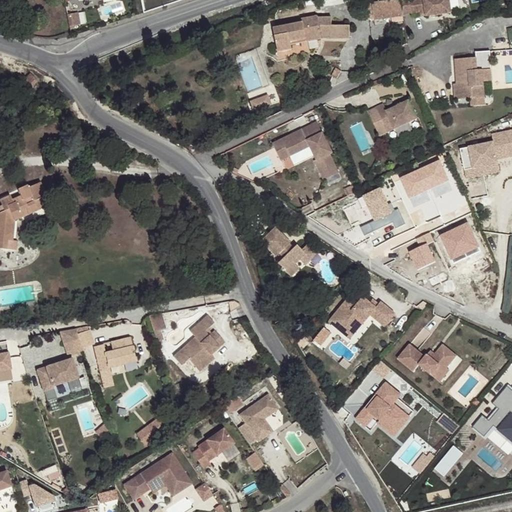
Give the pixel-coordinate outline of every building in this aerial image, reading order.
[(374,20),(403,16),(403,14),(401,2),(400,0),(396,0),(372,4),(374,20)] [(451,13),(449,0),(415,0),(401,2),(403,14),(421,12),(426,11),(427,16),(427,17),(451,13)] [(320,38),(349,39),(350,26),(331,26),(331,18),(318,18),(317,17),(301,19),(302,24),(273,29),(278,53),(291,50),(290,44),(320,38)] [(486,96),(486,80),(485,70),(494,69),(492,50),(478,51),(478,57),(458,58),(459,74),(464,74),(465,82),(459,82),(457,82),(458,98),(473,97),(486,96)] [(337,69),(332,76),(336,80),(342,72),(337,69)] [(485,70),(486,80),(495,79),(494,69),(485,70)] [(256,111),(274,103),(269,93),(251,101),(256,111)] [(487,104),(486,96),(473,97),(474,105),(487,104)] [(385,101),(377,104),(369,108),(378,129),(386,126),(384,121),(391,118),(395,125),(418,115),(410,98),(388,108),(385,101)] [(388,129),(395,125),(391,118),(384,121),(386,126),(378,129),(380,132),(388,129)] [(318,119),(303,126),(309,138),(324,131),(318,119)] [(309,138),(303,126),(273,141),(282,158),(311,144),(318,157),(315,159),(325,178),(340,171),(331,152),(333,150),(324,131),(309,138)] [(493,142),(461,149),(465,170),(497,163),(493,142)] [(440,162),(421,171),(429,190),(448,182),(440,162)] [(421,171),(402,179),(410,198),(429,190),(421,171)] [(12,201),(10,196),(0,201),(2,207),(4,212),(0,213),(0,249),(7,250),(8,240),(13,241),(15,221),(48,207),(49,201),(40,183),(28,186),(19,191),(22,196),(12,201)] [(380,190),(358,200),(362,208),(368,206),(375,221),(370,223),(374,231),(393,222),(396,229),(405,225),(398,210),(391,213),(380,190)] [(468,224),(441,237),(454,264),(481,251),(468,224)] [(287,243),(289,242),(273,227),(259,241),(275,256),(277,253),(282,257),(276,263),(280,267),(279,268),(282,271),(283,270),(289,276),(297,268),(293,264),(298,259),(304,253),(300,249),(295,244),(291,248),(289,250),(285,245),(287,243)] [(421,248),(410,253),(418,270),(436,262),(428,245),(434,242),(430,233),(417,239),(421,248)] [(18,242),(13,241),(8,240),(7,250),(17,251),(18,242)] [(304,253),(298,259),(303,265),(315,253),(306,244),(300,249),(304,253)] [(383,326),(393,313),(379,301),(377,303),(373,307),(368,303),(361,297),(356,303),(347,296),(327,321),(336,328),(341,322),(350,329),(356,321),(360,324),(368,314),(383,326)] [(373,307),(377,303),(371,299),(368,303),(373,307)] [(189,360),(197,369),(212,355),(210,353),(218,345),(215,342),(220,337),(215,331),(211,335),(210,337),(205,331),(207,329),(214,323),(207,315),(190,331),(196,337),(174,358),(182,366),(189,360)] [(341,322),(336,328),(348,339),(360,324),(356,321),(350,329),(341,322)] [(325,326),(315,341),(322,346),(332,332),(325,326)] [(80,335),(85,349),(96,346),(90,328),(82,329),(79,330),(80,335)] [(71,357),(86,352),(85,349),(80,335),(79,330),(63,333),(71,357)] [(161,331),(156,332),(159,343),(164,341),(161,331)] [(218,345),(220,348),(226,343),(220,337),(215,342),(218,345)] [(106,346),(97,348),(103,371),(112,368),(139,362),(134,338),(113,344),(116,352),(109,354),(106,346)] [(409,343),(397,358),(412,371),(418,364),(431,374),(438,365),(444,369),(446,366),(456,355),(442,344),(434,353),(430,357),(426,354),(424,356),(409,343)] [(210,353),(212,355),(220,348),(218,345),(210,353)] [(0,367),(13,366),(11,353),(0,354),(0,367)] [(212,355),(197,369),(200,372),(215,359),(212,355)] [(74,359),(40,370),(46,391),(56,388),(55,385),(80,377),(74,359)] [(438,365),(431,374),(439,381),(449,369),(446,366),(444,369),(438,365)] [(112,368),(103,371),(107,389),(117,387),(112,368)] [(400,394),(385,382),(375,395),(377,397),(367,409),(365,407),(355,419),(365,427),(374,416),(380,420),(384,415),(400,428),(409,417),(393,403),(400,394)] [(511,389),(506,385),(490,404),(498,410),(490,420),(482,413),(471,426),(485,437),(494,426),(511,440),(511,389)] [(377,397),(375,395),(365,407),(367,409),(377,397)] [(247,425),(240,430),(251,446),(258,441),(255,436),(270,426),(266,420),(264,417),(278,407),(270,396),(241,416),(247,425)] [(264,417),(266,420),(280,410),(278,407),(264,417)] [(394,436),(400,428),(384,415),(380,420),(377,423),(394,436)] [(158,418),(138,433),(145,443),(166,428),(158,418)] [(453,434),(460,426),(450,418),(443,426),(453,434)] [(258,441),(260,444),(274,433),(270,426),(255,436),(258,441)] [(194,455),(204,470),(211,465),(210,463),(235,446),(225,431),(199,448),(200,450),(194,455)] [(446,476),(466,453),(456,445),(436,468),(446,476)] [(426,451),(414,467),(423,473),(435,458),(426,451)] [(179,486),(189,479),(173,454),(124,486),(134,501),(168,479),(170,482),(175,479),(179,486)] [(256,454),(247,460),(255,471),(264,465),(256,454)] [(264,465),(255,471),(256,473),(265,466),(264,465)] [(0,491),(10,488),(5,473),(0,474),(0,491)] [(173,498),(193,485),(189,479),(179,486),(175,479),(170,482),(168,479),(151,490),(154,494),(166,486),(173,498)] [(21,482),(26,498),(33,496),(28,480),(21,482)] [(33,490),(37,507),(58,501),(54,485),(33,490)] [(204,503),(213,497),(205,485),(196,491),(204,503)] [(120,494),(116,488),(103,495),(106,502),(120,494)]
